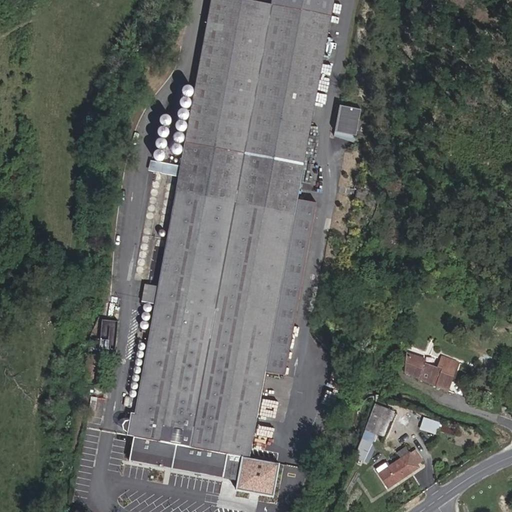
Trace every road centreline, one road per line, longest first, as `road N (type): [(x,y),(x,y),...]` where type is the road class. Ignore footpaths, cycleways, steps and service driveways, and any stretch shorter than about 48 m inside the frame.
road 1 (unknown): [(272,511),(287,494),(355,0)]
road 2 (unknown): [(200,0),(134,191),(106,453)]
road 3 (unknown): [(105,486),(118,479),(154,483),(261,511)]
